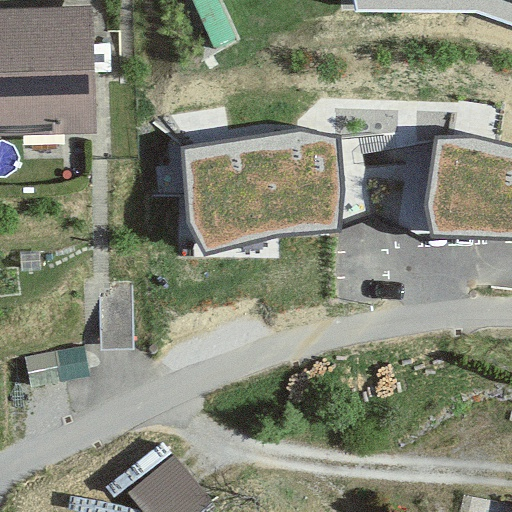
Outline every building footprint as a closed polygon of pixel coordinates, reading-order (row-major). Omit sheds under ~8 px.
[(511,0),(351,0),(356,25),(433,13),(511,32),(511,0)] [(0,132),(79,130),(75,8),(0,10),(0,132)] [(201,253),(350,242),(342,130),(193,141),(201,253)] [(437,244),(511,246),(511,150),(440,148),(437,244)] [(213,278),(194,241),(153,261),(172,298),(213,278)] [(183,511),(195,504),(161,461),(118,494),(132,511),(183,511)]
